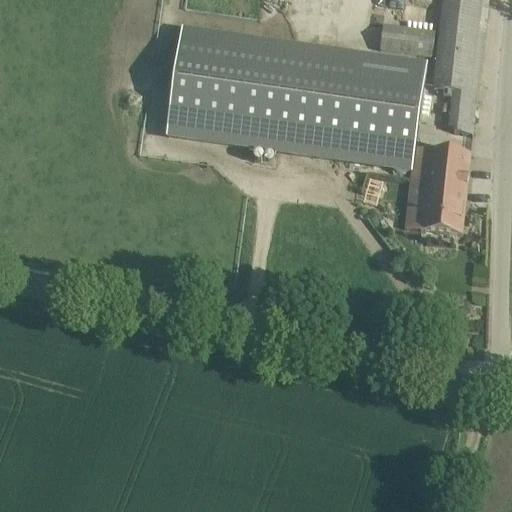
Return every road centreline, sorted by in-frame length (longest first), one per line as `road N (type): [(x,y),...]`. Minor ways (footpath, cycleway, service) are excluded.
road 1 (unclassified): [(0,277),(490,392)]
road 2 (unclassified): [(511,10),(490,392)]
